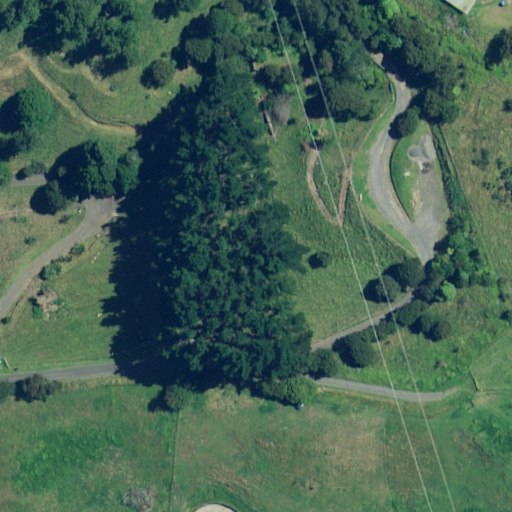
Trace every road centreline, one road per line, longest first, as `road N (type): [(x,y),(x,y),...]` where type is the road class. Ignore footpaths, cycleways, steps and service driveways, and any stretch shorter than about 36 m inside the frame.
road 1 (unclassified): [(0,357),(279,352),(411,366),(452,386),(511,436)]
road 2 (unknown): [(440,380),(394,167),(361,105),(364,43),(336,0)]
